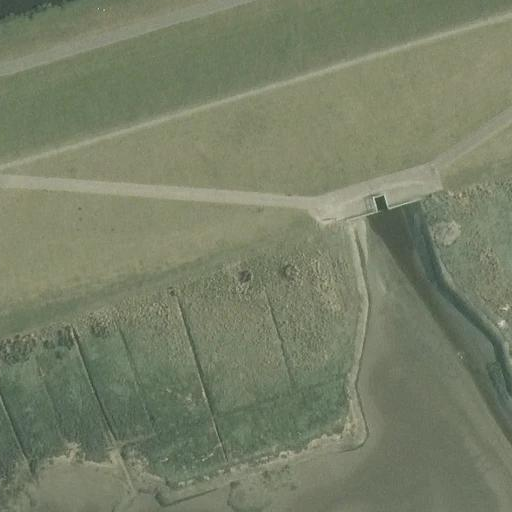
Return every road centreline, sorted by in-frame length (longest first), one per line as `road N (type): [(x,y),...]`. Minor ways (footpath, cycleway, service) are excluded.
road 1 (track): [(511,118),(429,176),(317,210),(0,188)]
road 2 (track): [(253,0),(0,76)]
